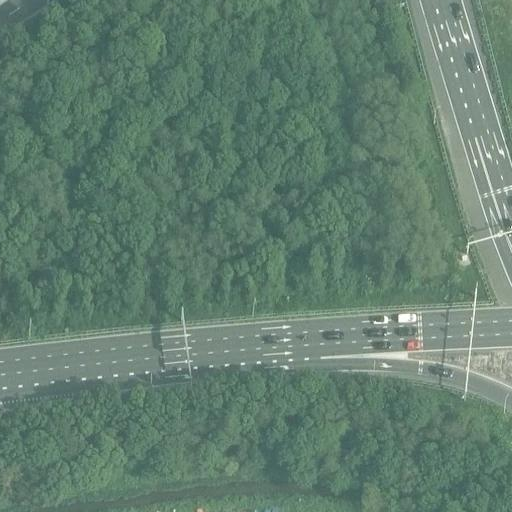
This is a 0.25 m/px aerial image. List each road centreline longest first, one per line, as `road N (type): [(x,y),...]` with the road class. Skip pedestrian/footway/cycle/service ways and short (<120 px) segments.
road 1 (trunk): [(43,370),(319,345)]
road 2 (trunk): [(441,0),(488,198),(511,262)]
road 3 (motorway): [(319,345),(447,372),(511,397)]
road 4 (trunk): [(319,345),(511,334)]
